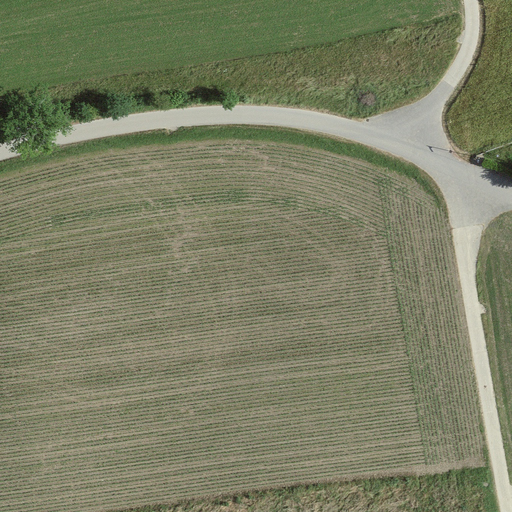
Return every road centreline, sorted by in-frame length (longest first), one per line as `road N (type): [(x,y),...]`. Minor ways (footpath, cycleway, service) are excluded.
road 1 (unclassified): [(511,193),(362,132),(280,115),(178,114),(0,152)]
road 2 (track): [(475,178),(465,263),(508,511)]
road 3 (track): [(406,149),(462,61),(471,0)]
